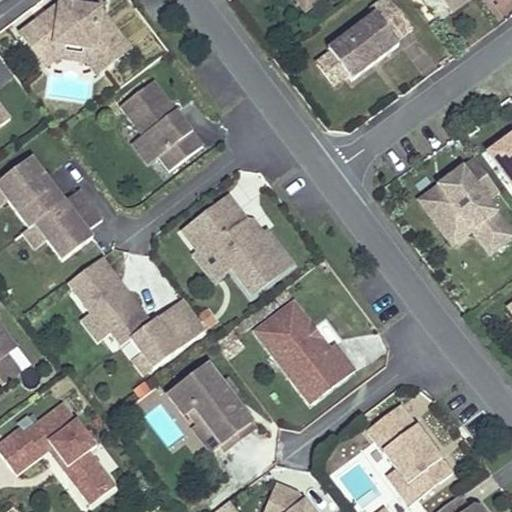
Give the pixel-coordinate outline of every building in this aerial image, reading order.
[(288,0),(299,17),(326,0),(288,0)] [(416,33),(390,0),(388,0),(372,13),(377,19),(331,54),(355,85),(402,49),(400,45),(416,33)] [(441,0),(449,10),(462,0),(441,0)] [(480,0),(462,0),(449,10),(456,19),(480,0)] [(95,52),(107,67),(129,51),(105,17),(99,17),(100,12),(60,6),(60,11),(54,11),(22,35),(46,68),(52,64),(44,54),(55,46),(95,52)] [(88,64),(97,75),(107,67),(95,52),(55,46),(44,54),(52,64),(58,60),(88,64)] [(203,147),(153,82),(119,108),(142,137),(158,159),(169,173),(203,147)] [(0,127),(11,119),(0,104),(0,127)] [(511,195),(511,135),(483,157),(511,195)] [(80,191),(65,202),(32,158),(0,181),(0,207),(34,253),(44,246),(58,264),(107,227),(80,191)] [(503,195),(478,163),(466,173),(471,181),(449,198),(443,189),(423,205),(447,237),(474,217),(500,253),(511,244),(511,232),(490,204),(503,195)] [(471,181),(466,173),(443,189),(449,198),(471,181)] [(229,269),(250,297),(291,266),(274,243),(267,243),(253,223),(246,222),(228,198),(182,233),(198,253),(206,247),(224,272),(229,269)] [(500,253),(474,217),(447,237),(456,249),(476,234),(493,258),(500,253)] [(191,256),(211,283),(224,272),(206,247),(198,253),(197,252),(191,256)] [(468,274),(481,267),(471,249),(458,257),(468,274)] [(120,283),(102,260),(67,286),(107,337),(110,335),(120,348),(130,341),(153,371),(206,330),(183,300),(151,324),(126,291),(122,294),(116,286),(120,283)] [(329,351),(293,304),(254,333),(310,406),(354,373),(334,346),(329,351)] [(0,383),(19,369),(6,351),(16,343),(0,323),(0,383)] [(251,423),(208,367),(169,397),(184,416),(189,412),(200,428),(206,423),(222,445),(251,423)] [(98,496),(116,483),(90,449),(96,444),(64,401),(25,430),(21,425),(0,440),(0,450),(16,473),(43,453),(39,448),(49,440),(67,464),(64,467),(78,486),(86,480),(98,496)] [(401,405),(367,431),(397,470),(419,500),(454,474),(401,405)] [(222,445),(206,423),(200,428),(200,427),(195,431),(212,453),(222,445)] [(256,429),(251,423),(222,445),(227,451),(256,429)] [(64,467),(67,464),(49,440),(39,448),(43,453),(49,448),(64,467)] [(419,500),(397,470),(385,479),(407,509),(419,500)] [(90,502),(98,496),(86,480),(78,486),(90,502)] [(311,511),(298,494),(274,485),(264,511),(311,511)] [(470,508),(461,496),(439,511),(483,511),(477,503),(470,508)]
